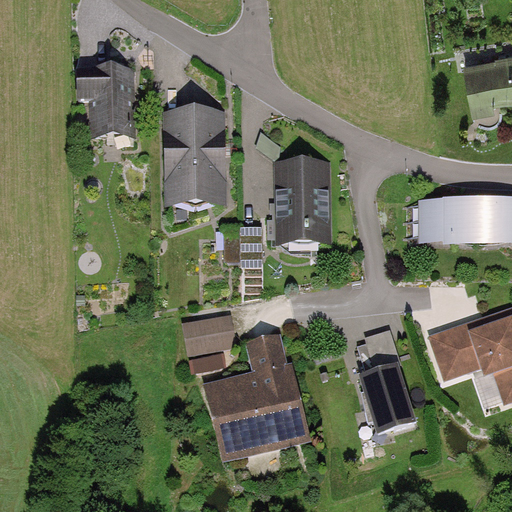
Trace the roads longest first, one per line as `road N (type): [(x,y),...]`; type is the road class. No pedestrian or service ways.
road 1 (residential): [(241,72),(366,147),(430,170),(511,180)]
road 2 (residential): [(123,0),(241,72)]
